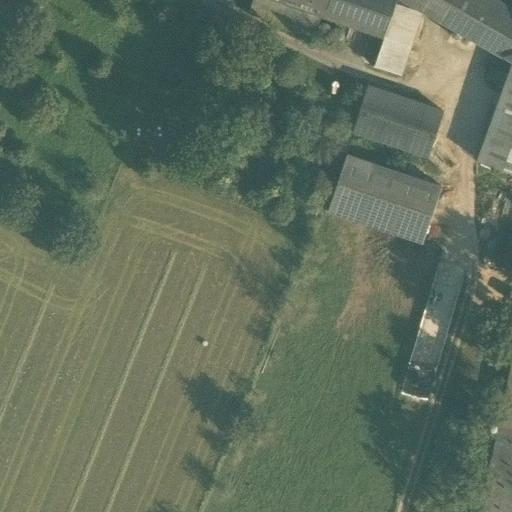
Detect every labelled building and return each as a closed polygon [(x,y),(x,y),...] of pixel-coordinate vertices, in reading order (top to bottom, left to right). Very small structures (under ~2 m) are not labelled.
[(253,0),(249,12),(271,20),(270,23),(313,38),(320,16),(286,4),(287,0),(253,0)] [(383,37),(395,0),(287,0),(286,4),(320,16),(383,37)] [(399,75),(422,10),(404,0),(395,0),(383,37),(374,66),(399,75)] [(511,33),(511,15),(484,0),(404,0),(422,10),(501,57),(511,33)] [(326,26),(322,25),(318,27),(317,31),(319,35),(323,36),(327,34),(328,30),(326,26)] [(341,31),(337,30),(333,32),(331,36),(334,40),(338,41),(342,39),(343,35),(341,31)] [(511,33),(501,57),(511,62),(511,33)] [(511,65),(477,161),(511,173),(511,65)] [(352,131),(428,157),(443,111),(367,86),(352,131)] [(327,212),(422,244),(441,187),(346,155),(327,212)] [(431,397),(454,300),(427,293),(404,390),(431,397)] [(511,366),(499,427),(511,429),(511,366)] [(480,511),(511,511),(511,429),(499,427),(480,511)]
